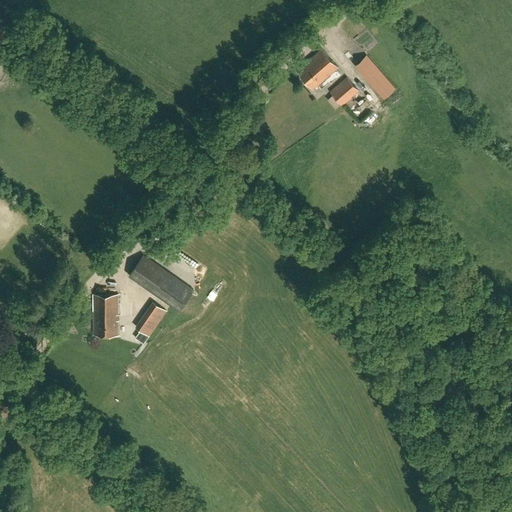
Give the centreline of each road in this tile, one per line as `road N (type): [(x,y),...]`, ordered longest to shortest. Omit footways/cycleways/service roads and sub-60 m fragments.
road 1 (unclassified): [(182,511),(28,379),(36,349),(111,256),(196,174)]
road 2 (unclassified): [(196,174),(0,6)]
road 3 (unclassified): [(196,174),(289,62),(361,0)]
